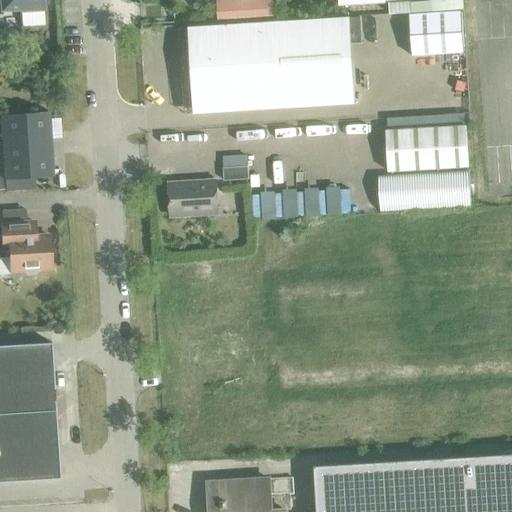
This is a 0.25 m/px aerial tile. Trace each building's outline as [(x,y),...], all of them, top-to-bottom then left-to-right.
[(0,0),(0,10),(20,9),(20,11),(42,9),(41,0),(0,0)] [(216,0),(218,26),(274,22),(273,9),(255,10),(254,0),(216,0)] [(461,11),(409,14),(411,57),(464,54),(461,11)] [(345,98),(340,18),(274,22),(218,26),(199,27),(204,107),(345,98)] [(0,115),(0,126),(4,180),(52,177),(48,112),(0,115)] [(385,131),(388,172),(468,167),(466,126),(385,131)] [(223,168),(224,181),(248,179),(248,167),(223,168)] [(169,184),(171,216),(218,213),(216,181),(169,184)] [(10,272),(23,271),(23,273),(27,277),(35,276),(38,272),(38,270),(50,269),(48,236),(32,237),(28,234),(27,223),(1,225),(2,255),(6,258),(9,258),(10,272)] [(0,346),(0,482),(59,479),(50,343),(0,346)] [(511,511),(511,454),(314,466),(316,511),(511,511)] [(285,511),(270,511),(268,479),(208,483),(209,511),(285,511)]
